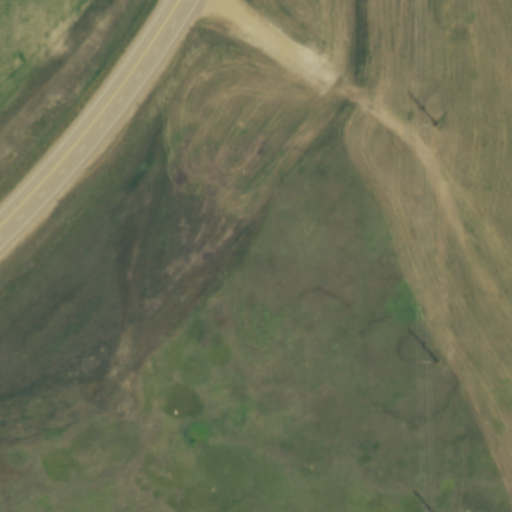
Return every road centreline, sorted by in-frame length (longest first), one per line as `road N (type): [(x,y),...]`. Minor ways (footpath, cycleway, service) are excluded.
road 1 (track): [(511,504),(449,339),(444,216),(432,171),(389,120),(224,0)]
road 2 (secondary): [(0,241),(145,69),(190,0)]
